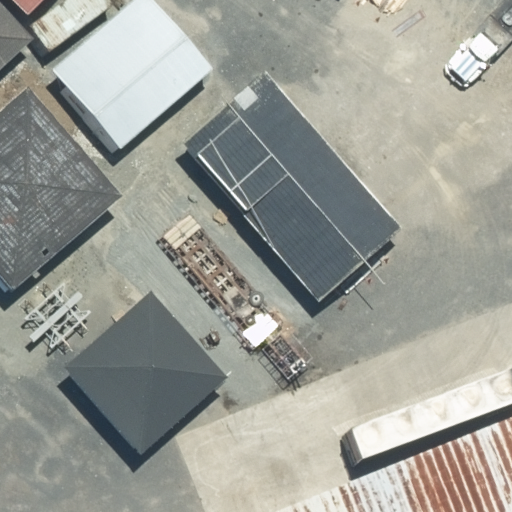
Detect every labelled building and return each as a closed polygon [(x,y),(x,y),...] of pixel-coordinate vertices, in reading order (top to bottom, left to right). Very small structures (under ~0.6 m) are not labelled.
[(45,0),(0,60),(0,177),(63,225),(163,93),(174,102),(219,42),(208,34),(234,0),(45,0)] [(439,14),(450,0),(400,0),(431,25),(433,23),(434,21),(436,19),(439,14)] [(439,277),(511,151),(511,93),(499,85),(495,91),(372,19),(347,62),(371,76),(311,177),(227,99),(197,131),(183,119),(75,236),(100,259),(81,280),(177,368),(312,222),(367,255),(376,240),(439,277)] [(0,30),(0,47),(8,36),(0,30)] [(511,511),(511,416),(271,511),(511,511)]
